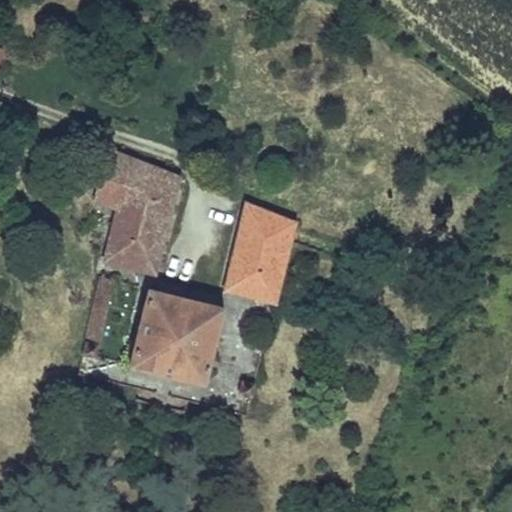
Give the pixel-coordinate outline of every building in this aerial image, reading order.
[(9,53),(0,49),(0,74),(1,75),(9,53)] [(171,186),(102,170),(90,212),(115,218),(103,266),(148,278),(171,186)] [(220,297),(269,312),(294,225),(246,211),(220,297)] [(110,292),(99,289),(81,361),(93,364),(110,292)] [(221,316),(143,296),(126,375),(204,394),(221,316)]
